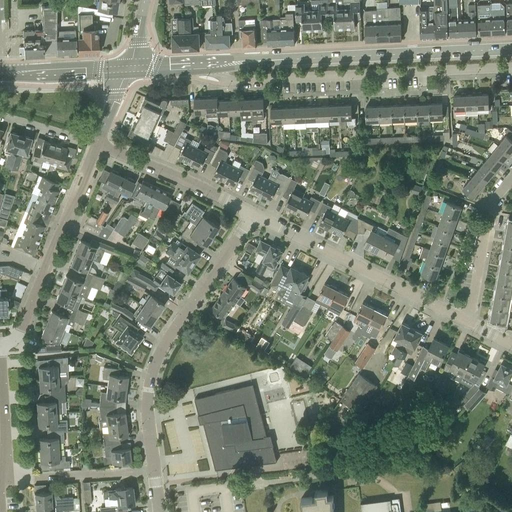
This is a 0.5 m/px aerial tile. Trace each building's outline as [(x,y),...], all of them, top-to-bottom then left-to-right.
[(116,10),(117,0),(98,0),(97,7),(116,10)] [(360,18),(360,1),(359,0),(354,0),(355,1),(350,1),(350,0),(343,0),(343,4),(344,28),(355,28),(354,15),(360,15),(360,18)] [(433,0),(434,7),(434,21),(435,38),(448,37),(447,27),(447,12),(448,12),(448,6),(447,0),(433,0)] [(447,0),(448,6),(450,6),(450,13),(449,13),(450,37),(463,36),(462,20),(458,20),(457,0),(447,0)] [(344,28),(343,4),(337,4),(337,2),(327,3),(328,20),(328,16),(334,16),(335,29),(344,28)] [(328,20),(327,3),(318,3),(318,9),(311,10),(312,30),(323,29),(322,17),(328,16),(328,20)] [(505,34),(504,9),(504,6),(501,3),(491,3),(491,11),(490,11),(491,18),(492,35),(505,34)] [(312,30),(311,10),(305,10),(304,4),(294,4),(295,21),(296,21),(296,18),(302,18),(302,30),(312,30)] [(376,10),(377,40),(389,40),(388,8),(387,8),(387,4),(377,5),(377,8),(376,8),(376,10)] [(491,18),(490,11),(484,11),(484,4),(477,5),(478,36),(492,35),(491,18)] [(56,38),(56,30),(56,5),(42,6),(43,30),(23,31),(24,56),(25,56),(25,55),(43,54),(43,55),(44,55),(43,39),(56,38)] [(96,13),(97,9),(78,5),(77,13),(79,13),(79,12),(87,13),(92,13),(96,13)] [(476,36),(475,11),(475,5),(468,5),(468,19),(462,20),(463,36),(476,36)] [(402,39),(400,12),(400,7),(388,8),(389,40),(402,39)] [(434,7),(420,8),(421,28),(421,38),(435,38),(434,21),(434,7)] [(377,40),(376,10),(364,11),(364,14),(365,41),(377,40)] [(78,38),(78,44),(78,54),(88,54),(98,53),(98,50),(97,29),(96,20),(92,20),(92,13),(87,13),(79,12),(79,13),(79,30),(78,30),(78,38)] [(294,44),(293,24),(293,13),(286,13),(286,17),(281,17),(281,20),(279,20),(280,29),(281,45),(294,44)] [(223,14),(217,14),(217,19),(218,48),(230,47),(230,37),(229,31),(224,32),(223,14)] [(186,49),(185,18),(177,18),(178,34),(172,34),(173,50),(186,49)] [(192,18),(187,18),(185,18),(186,49),(199,49),(199,33),(193,33),(192,18)] [(218,48),(217,19),(210,20),(211,32),(206,32),(206,48),(218,48)] [(247,20),(239,20),(239,31),(240,37),(242,37),(243,46),(250,45),(251,47),(253,47),(254,45),(256,45),(256,35),(256,29),(255,23),(247,24),(247,20)] [(266,20),(260,21),(260,29),(267,28),(267,36),(268,45),(268,46),(281,45),(280,29),(279,20),(274,20),(266,20)] [(76,44),(76,38),(76,37),(64,37),(63,30),(56,30),(56,38),(57,54),(57,55),(76,54),(76,44)] [(481,92),(477,93),(477,109),(489,108),(488,94),(481,94),(481,92)] [(466,109),(466,95),(466,93),(461,93),(461,95),(454,96),(454,106),(454,110),(466,109)] [(478,115),(477,109),(477,93),(472,93),(472,95),(466,95),(466,109),(467,115),(478,115)] [(206,112),(205,96),(201,96),(201,98),(194,99),(195,113),(206,112)] [(217,100),(218,100),(217,97),(210,98),(210,96),(205,96),(206,112),(207,112),(207,117),(218,117),(218,114),(217,100)] [(163,113),(167,103),(167,102),(168,102),(168,101),(167,100),(167,99),(166,98),(164,98),(163,98),(162,99),(161,100),(160,103),(145,97),(139,110),(140,109),(142,110),(139,116),(157,124),(155,123),(160,112),(163,113)] [(252,120),(251,97),(247,97),(247,99),(240,99),(241,113),(241,121),(252,120)] [(256,97),(251,97),(252,113),(252,120),(258,120),(264,119),(263,112),(264,112),(264,108),(263,98),(256,99),(256,97)] [(229,114),(228,98),(224,98),(224,100),(218,100),(217,100),(218,114),(229,114)] [(241,113),(240,99),(233,100),(233,98),(228,98),(229,114),(241,113)] [(340,119),(339,103),(335,103),(335,105),(328,106),(329,120),(340,119)] [(344,103),(339,103),(340,119),(340,128),(346,128),(346,125),(354,125),(354,118),(352,119),(352,115),(351,105),(344,105),(344,103)] [(442,103),(429,104),(430,119),(442,118),(442,103)] [(317,120),(316,104),(312,104),(312,106),(305,107),(306,121),(306,127),(317,126),(317,120)] [(329,120),(328,106),(321,106),(321,104),(316,104),(317,120),(317,126),(329,126),(329,120)] [(417,120),(416,104),(404,105),(404,120),(417,120)] [(430,119),(429,104),(416,104),(417,120),(430,119)] [(294,122),(293,105),(289,105),(289,107),(283,108),(282,108),(283,122),(294,122)] [(306,121),(305,107),(298,107),(298,105),(293,105),(294,122),(306,121)] [(392,121),(391,105),(378,106),(379,121),(392,121)] [(404,120),(404,105),(391,105),(392,121),(404,120)] [(282,108),(283,108),(283,106),(278,106),(278,108),(271,108),(271,123),(283,122),(282,108)] [(379,121),(378,106),(366,107),(366,117),(366,122),(379,121)] [(157,125),(157,124),(139,116),(137,122),(134,121),(135,121),(134,120),(128,133),(149,143),(152,136),(150,135),(155,124),(157,125)] [(173,134),(168,143),(174,146),(186,123),(180,120),(173,134)] [(206,134),(208,129),(202,125),(199,130),(206,134)] [(188,130),(184,128),(175,146),(182,150),(178,158),(189,164),(197,148),(190,144),(192,141),(185,137),(188,130)] [(219,137),(219,133),(213,131),(208,129),(206,134),(219,140),(221,138),(219,137)] [(483,138),(484,134),(472,130),(471,135),(483,138)] [(230,139),(230,134),(230,132),(219,131),(219,133),(219,137),(221,138),(230,139)] [(11,168),(21,135),(10,132),(7,141),(4,152),(8,154),(4,166),(11,168)] [(267,144),(267,133),(253,134),(254,138),(253,142),(267,144)] [(26,154),(28,148),(31,138),(21,135),(11,168),(18,170),(22,153),(26,154)] [(511,139),(509,138),(506,135),(499,144),(511,154),(511,153),(511,139)] [(50,162),(55,145),(43,141),(41,149),(34,147),(31,160),(42,163),(43,160),(50,162)] [(511,154),(499,144),(492,153),(502,162),(507,157),(508,158),(511,154)] [(67,148),(55,145),(50,162),(57,164),(56,167),(58,168),(67,170),(71,158),(65,156),(67,148)] [(204,161),(209,163),(217,147),(212,145),(209,150),(205,148),(203,151),(197,148),(189,164),(199,169),(204,161)] [(307,146),(302,146),(303,150),(296,150),(296,155),(308,155),(307,148),(307,146)] [(309,148),(307,148),(308,155),(319,154),(319,149),(316,150),(316,146),(314,146),(312,148),(310,148),(309,148)] [(227,152),(220,148),(211,164),(217,167),(213,176),(223,181),(231,165),(225,162),(228,155),(227,152)] [(498,167),(502,162),(492,153),(484,162),(497,172),(500,168),(498,167)] [(301,158),(298,163),(306,167),(308,163),(311,164),(314,160),(320,163),(322,157),(301,158)] [(254,165),(252,169),(248,178),(253,181),(249,190),(260,195),(268,179),(261,176),(264,169),(262,163),(256,160),(253,165),(254,165)] [(434,172),(438,174),(443,162),(439,160),(434,172)] [(497,172),(484,162),(477,171),(488,180),(492,174),(494,176),(497,172)] [(244,181),(248,172),(249,170),(240,165),(238,169),(231,165),(223,181),(234,187),(238,178),(244,181)] [(111,201),(122,177),(117,174),(118,172),(112,169),(111,171),(110,171),(102,188),(108,191),(105,198),(111,201)] [(484,185),(488,180),(477,171),(470,180),(482,190),(485,186),(484,185)] [(268,180),(268,179),(260,195),(270,201),(275,192),(280,195),(289,177),(282,174),(280,174),(278,175),(277,179),(270,176),(268,180)] [(59,183),(49,180),(42,176),(37,187),(40,188),(37,195),(54,202),(59,191),(56,190),(59,183)] [(127,179),(122,177),(111,201),(114,202),(116,204),(119,198),(117,197),(120,191),(122,192),(123,191),(129,193),(130,192),(134,183),(133,182),(134,180),(128,177),(127,179)] [(146,201),(154,185),(142,180),(141,183),(137,181),(130,197),(138,200),(139,198),(146,201)] [(482,190),(470,180),(462,189),(466,191),(473,197),(478,192),(479,193),(482,190)] [(325,182),(319,193),(324,195),(329,184),(325,182)] [(148,216),(161,189),(154,185),(146,201),(147,202),(142,213),(148,216)] [(294,213),(302,197),(296,193),(298,190),(288,185),(282,196),(288,199),(284,207),(294,213)] [(163,210),(167,203),(171,194),(161,189),(148,216),(154,219),(160,208),(163,210)] [(50,214),(54,202),(37,195),(35,202),(32,201),(28,212),(40,217),(42,211),(50,214)] [(426,195),(422,207),(427,208),(431,196),(426,195)] [(309,210),(315,212),(320,201),(311,196),(309,200),(302,197),(294,213),(305,218),(309,210)] [(0,215),(7,218),(12,202),(3,200),(0,209),(0,215)] [(172,200),(167,209),(175,212),(180,204),(172,200)] [(329,230),(341,207),(334,204),(332,207),(323,202),(317,213),(323,216),(318,225),(329,230)] [(457,219),(461,207),(447,202),(442,214),(457,219)] [(184,211),(181,215),(192,223),(212,237),(219,227),(201,215),(203,211),(193,204),(187,213),(184,211)] [(357,233),(357,220),(346,214),(348,211),(341,207),(329,230),(342,236),(346,228),(357,233)] [(422,220),(427,208),(422,207),(418,219),(422,220)] [(102,225),(109,213),(102,210),(97,219),(95,221),(99,223),(96,228),(85,222),(82,228),(91,233),(97,235),(104,226),(102,225)] [(37,223),(40,217),(28,212),(23,222),(26,223),(23,230),(40,237),(44,226),(37,223)] [(127,219),(118,232),(124,236),(137,217),(131,213),(127,219)] [(453,231),(457,219),(442,214),(438,226),(453,231)] [(95,221),(97,219),(89,215),(85,222),(96,228),(99,223),(95,221)] [(105,227),(104,226),(97,235),(107,239),(113,229),(118,232),(127,219),(124,216),(121,217),(114,228),(107,223),(105,227)] [(377,228),(371,225),(357,218),(357,220),(357,233),(364,233),(364,227),(371,230),(364,245),(377,252),(384,237),(375,232),(377,228)] [(418,232),(422,220),(418,219),(413,231),(418,232)] [(212,237),(192,223),(190,226),(188,228),(186,227),(180,236),(187,240),(195,246),(193,244),(197,240),(205,246),(212,237)] [(448,243),(453,231),(438,226),(434,238),(448,243)] [(403,250),(407,240),(408,237),(398,232),(390,228),(385,237),(384,237),(377,252),(390,259),(396,246),(403,250)] [(35,249),(40,237),(23,230),(20,237),(17,236),(13,247),(26,252),(28,246),(35,249)] [(161,234),(155,230),(152,234),(156,237),(158,239),(161,234)] [(414,244),(418,232),(413,231),(409,242),(414,244)] [(148,239),(138,232),(132,242),(142,249),(148,239)] [(444,255),(448,243),(434,238),(430,250),(444,255)] [(92,239),(90,244),(80,240),(75,252),(93,260),(99,262),(104,250),(112,253),(114,248),(92,239)] [(200,254),(191,249),(186,245),(186,246),(181,243),(179,246),(173,241),(169,246),(193,263),(200,254)] [(283,251),(271,245),(271,246),(261,241),(256,251),(264,255),(256,270),(263,274),(266,267),(272,271),(277,261),(278,260),(283,251)] [(405,254),(410,256),(414,244),(409,242),(405,254)] [(511,259),(511,246),(504,245),(502,258),(511,259)] [(193,263),(169,246),(165,252),(171,256),(165,264),(162,261),(159,265),(163,267),(171,273),(176,265),(187,272),(193,263)] [(440,267),(444,255),(430,250),(423,247),(419,259),(425,262),(440,267)] [(75,252),(70,264),(80,268),(81,269),(88,272),(90,266),(88,265),(91,259),(75,252)] [(144,263),(147,257),(141,254),(138,260),(144,263)] [(405,268),(409,259),(410,256),(405,254),(401,266),(405,268)] [(511,272),(511,259),(502,258),(500,270),(511,272)] [(435,279),(440,267),(425,262),(421,274),(435,279)] [(19,280),(22,271),(9,265),(5,274),(19,280)] [(289,292),(300,271),(291,267),(289,271),(286,270),(287,269),(281,266),(271,286),(282,291),(280,294),(287,297),(289,292)] [(150,279),(139,273),(139,271),(133,268),(129,276),(146,285),(150,279)] [(28,283),(32,274),(24,270),(19,279),(28,283)] [(511,285),(511,272),(500,270),(497,283),(511,285)] [(301,290),(304,284),(308,275),(300,271),(289,292),(287,297),(292,300),(298,289),(301,290)] [(88,272),(86,277),(102,284),(104,278),(88,272)] [(156,275),(152,281),(158,286),(166,291),(167,289),(172,293),(176,288),(177,289),(181,284),(179,283),(180,282),(172,277),(166,273),(162,280),(156,275)] [(129,276),(128,275),(125,281),(133,285),(143,290),(146,285),(129,276)] [(79,295),(84,283),(99,289),(102,284),(86,277),(83,283),(66,276),(61,288),(77,294),(79,295)] [(246,287),(241,284),(233,278),(222,293),(235,302),(246,287)] [(247,284),(260,293),(264,287),(251,278),(247,284)] [(318,297),(315,301),(317,302),(322,305),(328,308),(330,303),(337,290),(336,289),(336,288),(330,285),(330,286),(324,283),(320,292),(318,297)] [(510,298),(511,287),(511,285),(497,283),(495,295),(510,298)] [(61,288),(56,300),(61,302),(74,307),(77,308),(79,303),(77,302),(74,300),(77,294),(61,288)] [(7,297),(6,289),(0,289),(0,313),(8,313),(7,305),(8,305),(8,302),(7,302),(7,297)] [(349,296),(337,290),(330,303),(336,306),(333,312),(339,315),(342,309),(345,305),(349,296)] [(164,305),(156,299),(148,293),(144,298),(147,300),(143,305),(157,315),(164,305)] [(224,318),(235,302),(222,293),(211,309),(219,314),(224,318)] [(508,310),(510,298),(495,295),(493,308),(508,310)] [(303,325),(312,311),(311,310),(314,305),(306,300),(303,306),(302,305),(289,327),(287,326),(293,330),(298,322),(303,325)] [(289,327),(302,305),(295,301),(282,323),(287,326),(289,327)] [(109,308),(112,309),(120,313),(123,307),(112,302),(109,308)] [(368,322),(375,309),(363,303),(358,312),(356,316),(353,322),(359,325),(352,338),(358,341),(365,329),(368,322)] [(149,326),(157,315),(143,305),(140,304),(133,314),(149,326)] [(88,313),(74,307),(72,313),(86,319),(88,313)] [(506,323),(507,313),(508,310),(493,308),(491,320),(506,323)] [(113,322),(111,325),(121,332),(115,342),(118,344),(130,353),(142,336),(136,332),(128,326),(131,321),(120,313),(112,309),(111,312),(116,318),(113,322)] [(375,309),(368,322),(381,329),(387,315),(375,309)] [(68,324),(70,318),(57,313),(51,311),(46,323),(62,329),(65,323),(68,324)] [(86,319),(72,313),(70,318),(84,324),(86,319)] [(238,326),(234,324),(225,319),(222,326),(234,331),(238,326)] [(335,321),(326,335),(333,340),(343,326),(335,321)] [(46,323),(41,335),(45,336),(45,338),(44,340),(45,341),(47,343),(48,343),(50,342),(51,341),(52,339),(60,342),(62,337),(64,333),(65,330),(62,329),(46,323)] [(398,356),(412,328),(402,323),(394,338),(398,340),(391,352),(398,356)] [(343,326),(330,345),(337,350),(350,331),(343,326)] [(415,348),(418,342),(422,333),(412,328),(398,356),(394,363),(393,363),(392,365),(393,365),(398,368),(403,358),(404,359),(411,346),(415,348)] [(246,339),(249,334),(243,331),(240,336),(246,339)] [(439,363),(443,354),(448,346),(433,338),(429,347),(425,356),(424,360),(418,356),(414,363),(408,375),(414,379),(420,367),(426,370),(431,359),(439,363)] [(376,348),(368,343),(355,362),(363,368),(376,348)] [(464,372),(471,357),(458,351),(454,360),(448,358),(443,368),(434,386),(440,389),(447,375),(459,381),(463,374),(464,372)] [(68,376),(67,357),(49,359),(49,366),(38,366),(39,378),(68,376)] [(473,384),(475,380),(483,364),(471,357),(464,372),(463,374),(459,381),(471,387),(464,394),(464,395),(458,402),(463,406),(464,404),(465,405),(479,389),(478,388),(473,384)] [(389,370),(393,365),(392,365),(393,363),(390,361),(385,368),(389,370)] [(412,365),(406,362),(401,372),(407,375),(412,365)] [(495,369),(490,378),(486,386),(494,390),(496,386),(503,389),(509,378),(511,372),(511,368),(502,363),(498,371),(495,369)] [(104,367),(102,377),(102,378),(108,379),(107,386),(126,388),(128,376),(117,375),(118,368),(104,367)] [(376,386),(359,375),(359,374),(341,399),(360,412),(377,386),(376,386)] [(65,395),(64,384),(68,381),(68,376),(39,378),(40,390),(50,390),(51,395),(51,396),(65,395)] [(268,445),(253,384),(194,399),(198,415),(198,416),(201,415),(215,470),(276,462),(272,446),(273,446),(273,445),(268,445)] [(125,400),(126,388),(107,386),(106,392),(100,391),(99,403),(99,406),(115,406),(113,406),(114,398),(125,400)] [(487,392),(479,389),(465,405),(471,410),(487,392)] [(427,401),(431,393),(429,392),(424,394),(421,399),(427,401)] [(65,401),(65,395),(51,396),(51,395),(47,396),(47,402),(36,403),(37,414),(56,413),(62,413),(61,402),(65,401)] [(115,406),(99,406),(101,420),(106,420),(107,426),(126,424),(125,412),(114,413),(113,406),(115,406)] [(57,420),(56,413),(37,414),(38,427),(49,426),(49,432),(63,431),(67,431),(66,419),(57,420)] [(354,428),(358,422),(361,417),(361,416),(356,413),(351,414),(347,420),(348,425),(354,428)] [(108,434),(102,435),(103,439),(104,445),(117,443),(117,437),(128,436),(126,424),(107,426),(108,434)] [(431,437),(439,433),(433,429),(429,436),(431,437)] [(64,442),(63,431),(49,432),(50,438),(39,438),(39,450),(58,449),(58,443),(64,442)] [(389,441),(393,434),(387,431),(383,438),(389,441)] [(487,449),(493,439),(485,434),(478,443),(487,449)] [(118,449),(117,443),(104,445),(105,456),(111,455),(111,456),(112,463),(120,462),(121,467),(129,466),(128,461),(131,460),(129,448),(118,449)] [(65,460),(65,456),(65,455),(59,456),(58,449),(39,450),(40,462),(51,462),(52,468),(49,468),(70,467),(69,460),(65,460)] [(465,466),(464,464),(462,462),(454,467),(458,472),(465,466)] [(116,490),(103,491),(104,498),(109,498),(110,506),(117,505),(127,504),(127,505),(128,505),(129,505),(129,504),(134,503),(132,486),(116,488),(116,490)] [(333,511),(333,494),(328,495),(327,489),(311,491),(312,497),(301,499),(302,511),(333,511)] [(73,504),(73,498),(53,499),(53,500),(51,500),(51,491),(34,492),(34,498),(35,498),(36,506),(73,504)] [(400,511),(399,497),(360,502),(361,511),(400,511)] [(426,511),(435,511),(434,503),(423,504),(424,511),(426,511)]
